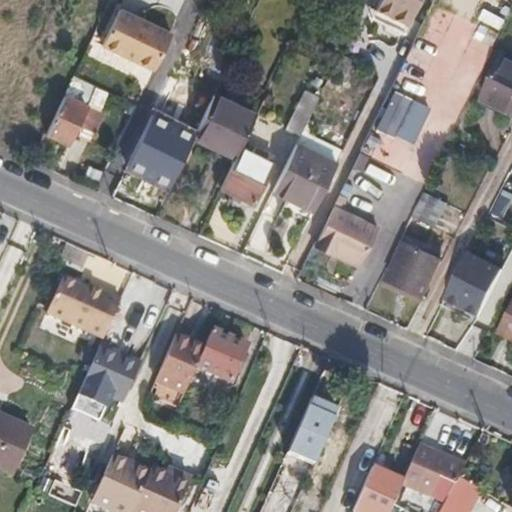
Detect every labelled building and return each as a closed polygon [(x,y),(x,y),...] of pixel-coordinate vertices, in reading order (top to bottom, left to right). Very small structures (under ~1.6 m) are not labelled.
[(380,0),(375,10),(408,26),(420,0),(380,0)] [(120,8),(103,44),(155,69),(172,33),(120,8)] [(408,26),(375,10),(371,18),(404,34),(408,26)] [(458,41),(449,69),(476,78),(486,51),(458,41)] [(177,68),(191,73),(199,48),(185,43),(177,68)] [(414,55),(396,91),(430,108),(448,72),(414,55)] [(511,115),(511,65),(504,61),(484,102),(511,115)] [(75,75),(70,85),(81,91),(86,80),(75,75)] [(168,84),(156,106),(169,112),(179,89),(168,84)] [(214,95),(194,138),(215,148),(214,150),(234,161),(238,153),(256,116),(214,95)] [(65,96),(48,134),(69,143),(86,107),(65,96)] [(289,122),(303,128),(314,106),(300,99),(289,122)] [(144,131),(127,166),(159,181),(176,146),(144,131)] [(396,167),(403,150),(378,140),(371,156),(396,167)] [(295,143),(272,191),(314,212),(337,164),(295,143)] [(234,161),(221,189),(253,205),(271,169),(268,167),(270,161),(252,152),(249,158),(238,153),(234,161)] [(507,220),(511,198),(511,193),(497,190),(491,217),(507,220)] [(421,193),(409,218),(433,230),(446,205),(421,193)] [(334,207),(316,243),(337,253),(335,256),(359,268),(379,229),(334,207)] [(388,281),(423,298),(439,264),(404,247),(388,281)] [(468,253),(443,301),(479,319),(504,271),(468,253)] [(102,338),(119,299),(86,284),(85,287),(75,282),(61,276),(45,313),(102,338)] [(511,308),(498,334),(511,341),(511,308)] [(246,346),(210,330),(203,346),(195,366),(231,382),(246,346)] [(156,380),(184,393),(195,366),(203,346),(177,334),(156,380)] [(99,345),(81,384),(123,401),(140,363),(99,345)] [(339,410),(312,397),(287,452),(314,464),(339,410)] [(0,415),(0,467),(12,473),(31,430),(0,415)] [(419,444),(402,481),(401,483),(445,501),(458,476),(465,464),(419,444)] [(91,503),(113,511),(174,511),(189,479),(173,472),(171,476),(152,468),(150,472),(112,456),(91,503)] [(345,480),(362,489),(372,467),(354,459),(345,480)] [(511,461),(495,496),(509,503),(511,496),(511,461)] [(362,489),(353,510),(357,511),(388,511),(392,504),(401,483),(402,481),(372,467),(362,489)] [(445,501),(438,511),(469,511),(482,489),(458,476),(445,501)]
